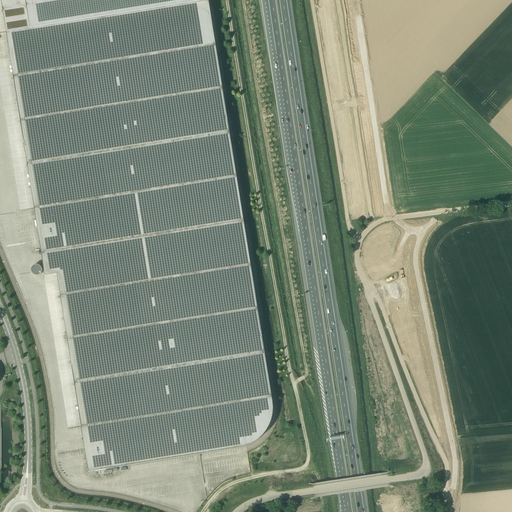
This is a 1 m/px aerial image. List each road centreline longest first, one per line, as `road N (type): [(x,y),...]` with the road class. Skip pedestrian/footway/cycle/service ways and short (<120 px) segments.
road 1 (track): [(201,511),(234,481),(293,473),(309,459),(227,0)]
road 2 (motorway): [(362,511),(284,0)]
road 3 (motorway): [(270,0),(346,511)]
road 4 (unclassified): [(236,511),(260,497),(425,473),(369,294),(398,274),(409,230)]
road 5 (track): [(310,0),(348,228),(358,240),(382,221)]
road 6 (unclassified): [(446,511),(453,465),(416,262),(420,238)]
road 7 (unclassified): [(409,230),(385,198),(355,0)]
road 8 (tertiary): [(27,466),(25,400),(0,310)]
